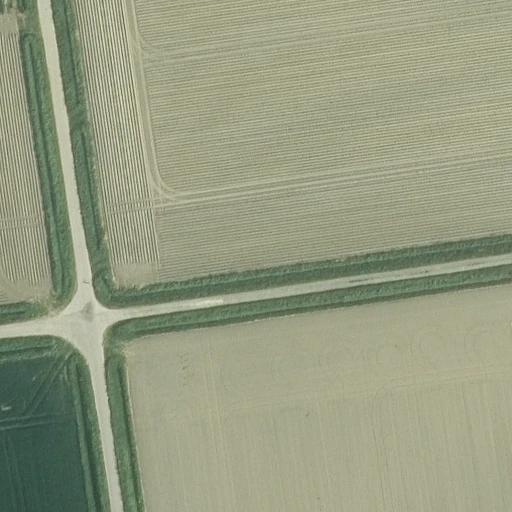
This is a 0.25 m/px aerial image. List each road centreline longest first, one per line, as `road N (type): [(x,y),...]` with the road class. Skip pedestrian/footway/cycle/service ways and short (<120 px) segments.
road 1 (unclassified): [(85,322),(511,265)]
road 2 (unclassified): [(85,322),(38,0)]
road 3 (unclassified): [(112,511),(85,322)]
